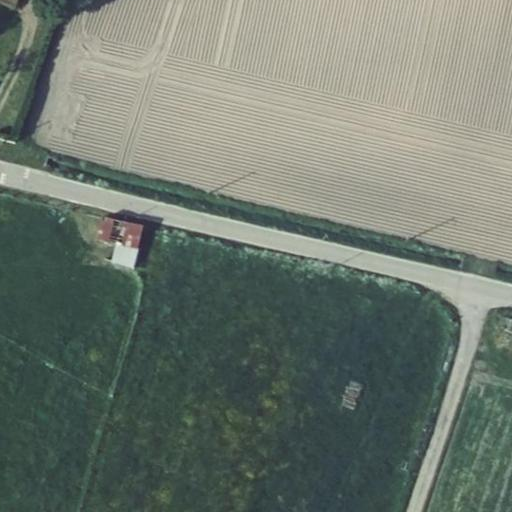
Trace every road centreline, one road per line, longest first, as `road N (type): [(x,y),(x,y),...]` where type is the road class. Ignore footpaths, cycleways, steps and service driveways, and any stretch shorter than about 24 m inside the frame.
road 1 (unclassified): [(0,173),(511,296)]
road 2 (track): [(485,290),(414,511)]
